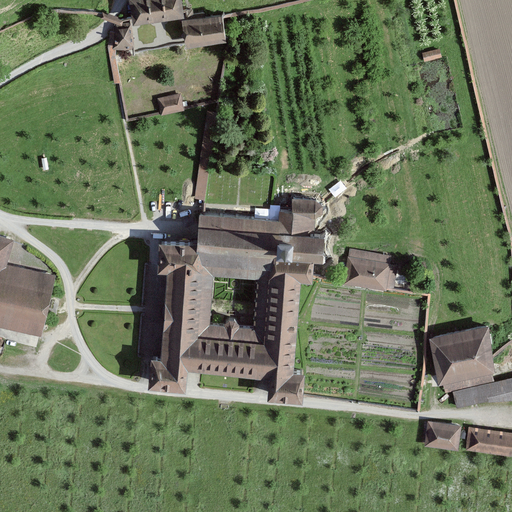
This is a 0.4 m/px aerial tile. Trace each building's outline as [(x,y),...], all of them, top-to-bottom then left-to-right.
[(183,0),(130,0),(133,17),(183,11),(188,40),(229,34),(226,12),(226,9),(193,13),(192,6),(184,7),(183,0)] [(123,16),(102,8),(100,13),(121,21),(123,16)] [(131,22),(116,22),(115,30),(113,44),(116,44),(134,44),(131,22)] [(115,82),(120,81),(116,55),(116,44),(113,44),(115,30),(110,29),(109,39),(108,45),(115,82)] [(443,56),(441,47),(424,51),(426,60),(443,56)] [(181,94),(158,99),(161,113),(161,115),(184,110),(181,94)] [(308,211),(281,210),(281,221),(200,213),(200,224),(198,258),(279,266),(280,257),(286,257),(317,259),(327,260),(328,235),(307,233),(308,211)] [(317,259),(286,257),(280,257),(279,266),(198,258),(200,224),(160,222),(158,268),(168,269),(164,354),(153,354),(151,385),(189,387),(190,368),(271,372),(270,396),(309,398),(311,370),(297,370),(302,278),(316,279),(316,277),(317,259)] [(0,324),(41,334),(55,274),(7,263),(13,238),(0,234),(0,324)] [(344,282),(394,290),(398,266),(389,265),(390,255),(351,249),(350,257),(348,257),(344,282)] [(490,322),(432,335),(444,392),(451,390),(458,408),(481,410),(511,403),(511,375),(496,379),(494,370),(500,368),(497,351),(490,322)] [(462,422),(429,419),(426,443),(460,446),(462,422)] [(511,427),(470,423),(467,448),(511,453),(511,427)]
